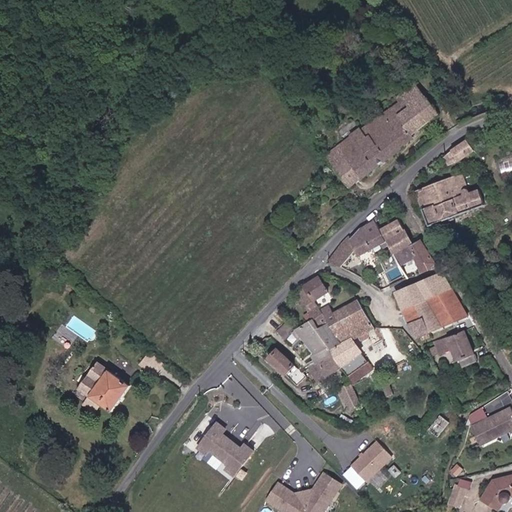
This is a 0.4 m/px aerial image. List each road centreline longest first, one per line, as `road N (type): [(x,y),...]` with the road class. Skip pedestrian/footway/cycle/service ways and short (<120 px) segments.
road 1 (residential): [(401,183),(226,358),(111,511)]
road 2 (unknown): [(115,505),(107,439),(170,342),(207,381)]
road 3 (unclassified): [(401,183),(511,370)]
road 4 (residential): [(511,114),(444,145),(401,183)]
